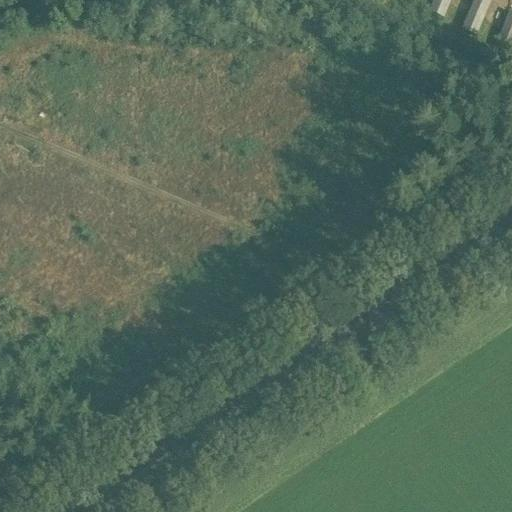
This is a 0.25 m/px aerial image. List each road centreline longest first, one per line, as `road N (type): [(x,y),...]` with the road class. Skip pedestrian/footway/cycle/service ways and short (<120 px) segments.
road 1 (secondary): [(84,511),(511,218)]
road 2 (track): [(338,277),(1,511)]
road 3 (track): [(511,161),(338,277)]
